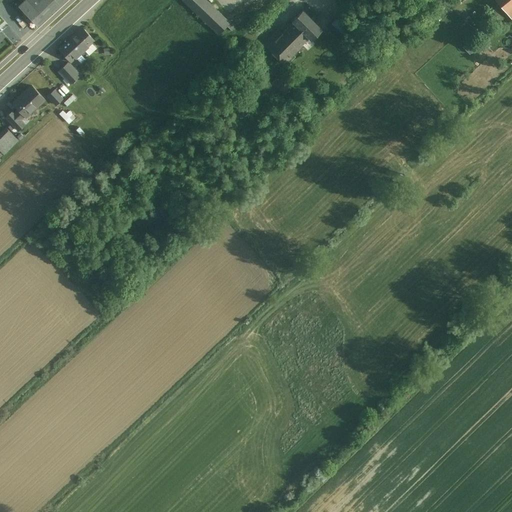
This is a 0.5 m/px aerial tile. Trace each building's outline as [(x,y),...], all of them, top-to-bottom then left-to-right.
[(63,0),(25,0),(19,6),(37,25),(63,0)] [(231,23),(208,0),(182,0),(218,36),(226,29),(231,23)] [(240,0),(237,4),(254,21),(274,0),(240,0)] [(511,0),(495,0),(511,19),(511,0)] [(321,30),(302,10),(291,21),(292,23),(309,39),(311,41),(321,30)] [(349,26),(339,16),(331,24),(341,34),(349,26)] [(231,23),(226,29),(230,32),(235,27),(231,23)] [(283,64),(309,39),(292,23),(281,34),(267,48),(283,64)] [(82,27),(58,49),(71,62),(94,41),(82,27)] [(267,48),(281,34),(278,30),(263,44),(267,48)] [(511,46),(503,55),(511,63),(511,46)] [(80,75),(68,63),(59,71),(71,84),(80,75)] [(291,86),(279,75),(272,82),(284,94),(291,86)] [(44,100),(31,86),(24,93),(24,94),(18,99),(18,98),(12,103),(18,110),(24,116),(25,117),(44,100)] [(53,90),(46,96),(54,104),(61,98),(53,90)] [(66,108),(60,113),(70,124),(76,118),(66,108)] [(24,116),(18,110),(14,114),(12,112),(6,117),(18,130),(24,125),(20,120),(24,116)] [(18,139),(8,128),(0,135),(0,148),(3,152),(18,139)]
